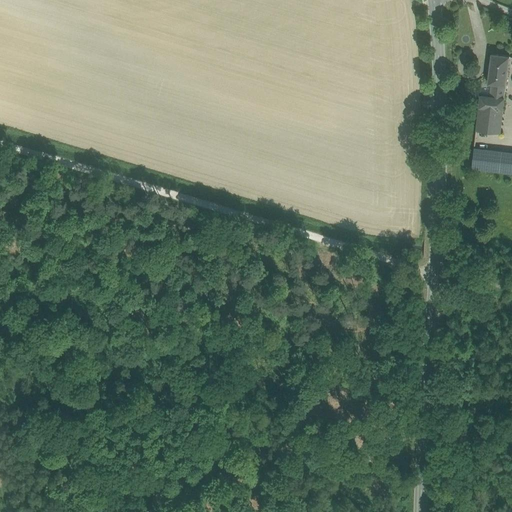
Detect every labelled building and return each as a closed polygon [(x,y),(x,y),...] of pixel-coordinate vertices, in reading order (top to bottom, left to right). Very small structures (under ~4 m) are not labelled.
[(510,56),(492,54),(488,83),(492,84),(506,86),(510,56)] [(504,98),(506,86),(492,84),(490,96),(504,98)] [(503,109),(504,98),(490,96),(481,95),(479,105),(503,109)] [(498,151),(503,109),(479,105),(474,148),(498,151)] [(511,153),(498,151),(474,148),(471,169),(511,173),(511,153)]
